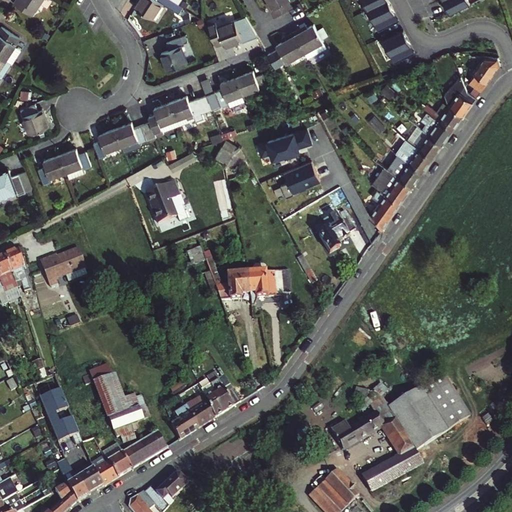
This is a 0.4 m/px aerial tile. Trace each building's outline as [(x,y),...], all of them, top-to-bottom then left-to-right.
[(15,0),(14,2),(33,15),(42,0),(15,0)] [(138,0),(136,5),(153,17),(163,1),(175,9),(180,0),(138,0)] [(288,0),(268,0),(269,1),(274,9),(272,10),(276,16),(291,7),(287,0),(288,0)] [(397,16),(389,0),(374,0),(365,4),(376,26),(382,23),(397,16)] [(443,0),(448,9),(448,10),(467,0),(443,0)] [(274,9),(269,1),(265,3),(270,11),(272,9),(272,10),(274,9)] [(218,26),(217,22),(209,25),(217,45),(224,43),(225,46),(243,39),(236,20),(218,26)] [(327,46),(315,24),(308,28),(305,30),(304,27),(301,29),(294,32),(305,51),(308,57),(327,46)] [(3,25),(0,28),(0,54),(7,59),(12,63),(14,63),(24,48),(17,43),(21,38),(3,25)] [(413,47),(402,25),(381,36),(392,58),(399,55),(413,47)] [(287,36),(286,37),(287,40),(283,42),(277,45),(286,62),(305,51),(294,32),(287,36)] [(171,49),(163,51),(170,69),(189,61),(183,44),(186,43),(183,34),(168,40),(171,49)] [(0,74),(3,77),(12,63),(7,59),(0,54),(0,74)] [(471,56),(471,61),(480,62),(472,72),(477,76),(486,83),(499,64),(497,57),(482,56),(471,56)] [(253,69),(237,75),(244,92),(259,86),(260,90),(268,87),(263,72),(255,75),(253,69)] [(476,97),(469,92),(461,74),(445,97),(448,106),(462,117),(476,97)] [(206,93),(212,108),(229,102),(230,105),(247,99),(244,92),(237,75),(221,82),(222,87),(206,93)] [(486,83),(477,76),(471,83),(481,90),(486,83)] [(212,77),(203,78),(206,91),(214,89),(212,77)] [(22,98),(31,99),(33,88),(24,87),(22,98)] [(189,99),(187,94),(171,100),(177,117),(179,124),(188,120),(187,118),(195,115),(195,117),(196,119),(205,116),(197,96),(189,99)] [(155,130),(163,127),(162,123),(177,117),(171,100),(155,106),(157,112),(149,115),(151,120),(155,130)] [(29,132),(48,125),(42,108),(37,110),(34,102),(20,107),(29,132)] [(427,112),(452,130),(462,117),(448,106),(444,103),(437,113),(430,108),(427,112)] [(422,130),(443,144),(452,130),(427,112),(422,119),(426,122),(421,129),(422,130)] [(156,135),(155,130),(151,120),(133,127),(131,121),(115,127),(121,144),(136,139),(137,142),(156,135)] [(121,144),(115,127),(99,133),(101,139),(93,142),(99,157),(106,154),(105,150),(121,144)] [(422,130),(411,144),(432,159),(443,144),(422,130)] [(400,131),(396,138),(403,143),(407,136),(400,131)] [(295,134),(259,146),(263,157),(272,154),(274,162),(287,158),(287,160),(297,156),(295,150),(300,149),(295,134)] [(408,163),(422,173),(432,159),(411,144),(401,158),(408,163)] [(224,147),(223,146),(223,147),(222,147),(215,159),(222,163),(226,165),(224,168),(226,170),(235,156),(241,149),(241,148),(239,147),(238,147),(237,149),(237,148),(236,149),(235,149),(235,150),(234,150),(233,151),(233,150),(232,151),(229,150),(224,147)] [(86,150),(79,153),(76,147),(60,153),(67,170),(70,177),(85,171),(84,168),(92,165),(86,150)] [(190,152),(167,163),(170,170),(193,159),(190,152)] [(60,153),(44,159),(46,166),(39,168),(44,183),(53,180),(52,176),(67,170),(60,153)] [(375,160),(381,164),(388,168),(393,172),(395,169),(378,157),(375,160)] [(381,164),(375,160),(373,163),(386,171),(388,168),(381,164)] [(295,196),(294,194),(321,183),(312,162),(285,174),(289,183),(282,186),(287,199),(295,196)] [(422,173),(408,163),(398,176),(413,186),(422,173)] [(8,168),(0,171),(0,195),(16,189),(18,193),(25,190),(18,171),(11,174),(8,168)] [(388,168),(386,171),(391,175),(386,182),(378,176),(372,183),(375,186),(381,189),(380,191),(400,205),(413,186),(398,176),(393,172),(388,168)] [(180,196),(174,181),(145,193),(158,224),(176,216),(174,211),(170,200),(172,199),(173,202),(181,198),(180,196)] [(375,186),(368,195),(379,203),(372,213),(382,230),(400,205),(380,191),(381,189),(375,186)] [(170,200),(174,211),(184,207),(181,198),(173,202),(172,199),(170,200)] [(349,236),(356,231),(345,214),(338,218),(336,215),(331,217),(327,210),(319,215),(327,229),(318,235),(330,254),(339,248),(337,245),(349,238),(349,236)] [(27,266),(22,246),(18,248),(24,267),(27,266)] [(58,280),(56,276),(64,272),(67,279),(83,273),(81,266),(86,264),(79,246),(56,254),(55,251),(39,257),(49,283),(58,280)] [(195,263),(204,259),(199,247),(190,251),(195,263)] [(24,267),(18,248),(3,255),(17,282),(21,280),(26,291),(32,289),(24,267)] [(17,282),(3,255),(0,256),(0,279),(4,288),(15,283),(17,282)] [(203,289),(215,284),(210,271),(160,289),(164,300),(201,286),(203,289)] [(284,296),(284,295),(282,271),(249,273),(250,293),(251,301),(258,301),(257,297),(284,296)] [(249,273),(228,275),(229,283),(215,284),(221,299),(242,298),(242,293),(250,293),(249,273)] [(0,376),(11,369),(6,358),(0,361),(0,376)] [(106,369),(103,360),(88,365),(91,374),(106,369)] [(107,369),(106,369),(91,374),(108,418),(109,417),(123,412),(107,369)] [(424,394),(449,383),(443,373),(420,387),(424,394)] [(229,382),(224,375),(219,378),(223,386),(229,382)] [(197,381),(198,383),(204,394),(216,417),(241,401),(233,389),(227,392),(223,386),(219,378),(207,386),(202,378),(197,381)] [(449,383),(424,394),(426,399),(446,433),(470,419),(449,383)] [(411,400),(424,394),(420,387),(407,395),(411,400)] [(40,397),(58,441),(80,433),(74,416),(61,421),(58,412),(71,407),(63,388),(40,397)] [(379,396),(375,391),(367,392),(366,400),(369,405),(377,404),(379,396)] [(216,417),(204,394),(185,406),(197,429),(216,417)] [(424,394),(411,400),(407,395),(388,406),(396,419),(420,404),(426,399),(424,394)] [(446,433),(426,399),(420,404),(439,437),(446,433)] [(151,416),(146,403),(123,412),(109,417),(115,432),(120,430),(124,441),(136,437),(131,424),(151,416)] [(439,437),(420,404),(396,419),(415,451),(439,437)] [(197,429),(185,406),(174,414),(178,422),(173,425),(173,426),(180,439),(197,429)] [(396,419),(391,422),(383,410),(351,430),(346,422),(331,430),(341,447),(342,450),(383,430),(399,458),(363,478),(370,492),(371,491),(422,464),(415,451),(396,419)] [(145,460),(170,445),(164,435),(139,450),(145,460)] [(132,446),(108,460),(110,463),(118,477),(142,463),(136,452),(132,446)] [(136,452),(142,463),(145,460),(139,450),(136,452)] [(118,477),(110,463),(95,472),(104,486),(118,477)] [(95,471),(94,468),(78,477),(90,495),(104,486),(95,472),(95,471)] [(324,511),(342,511),(360,496),(336,470),(309,495),(310,495),(324,511)] [(64,477),(67,483),(68,485),(79,501),(90,495),(78,477),(73,481),(72,479),(73,479),(69,472),(63,475),(64,477)] [(189,484),(181,475),(175,475),(156,493),(152,487),(145,494),(150,501),(159,511),(163,511),(168,507),(167,506),(164,500),(169,497),(171,499),(189,484)] [(67,483),(64,477),(58,480),(62,486),(67,483)] [(12,478),(0,484),(0,503),(17,494),(19,492),(12,478)] [(67,483),(62,486),(57,489),(63,501),(50,511),(51,511),(66,511),(79,501),(68,485),(67,483)] [(17,494),(0,503),(0,511),(21,500),(19,498),(17,494)] [(131,499),(130,508),(132,511),(136,511),(146,505),(138,495),(131,499)] [(171,499),(169,497),(164,500),(167,506),(173,502),(171,499)] [(21,500),(0,511),(17,511),(21,510),(25,508),(21,500)] [(159,511),(150,501),(146,505),(151,511),(159,511)] [(28,511),(37,507),(35,502),(25,508),(27,511),(28,511)]
